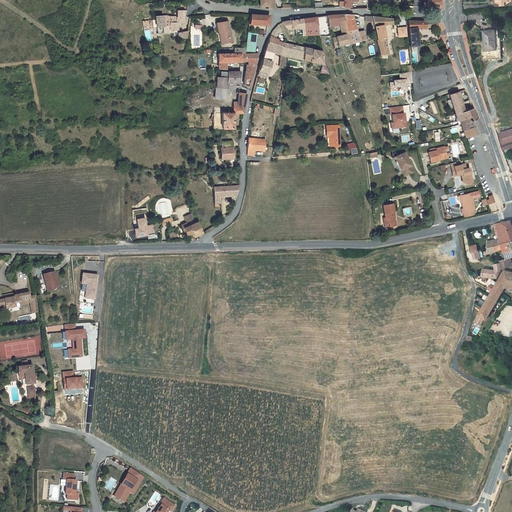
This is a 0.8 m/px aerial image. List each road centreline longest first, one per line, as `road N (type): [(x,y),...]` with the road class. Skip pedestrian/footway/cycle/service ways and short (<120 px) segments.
road 1 (secondary): [(193,247),(369,245),(510,215)]
road 2 (residential): [(193,247),(236,213),(246,91),(272,13)]
road 3 (secondary): [(510,215),(448,20)]
road 4 (secondary): [(0,254),(193,247)]
road 5 (residential): [(416,17),(272,13)]
road 6 (residential): [(212,511),(101,441)]
